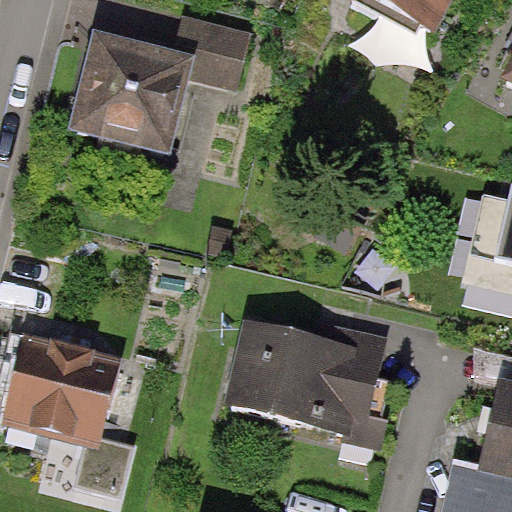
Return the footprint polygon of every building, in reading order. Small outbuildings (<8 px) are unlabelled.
[(460,0),(358,0),(354,10),(419,43),(423,35),(438,43),(460,0)] [(196,63),(95,39),(70,140),(174,166),(193,84),(239,95),(253,38),(205,27),(196,63)] [(511,193),(509,205),(484,199),(463,287),(511,299),(511,193)] [(131,341),(31,315),(1,432),(84,453),(74,493),(119,505),(133,452),(105,445),(131,341)] [(247,329),(226,414),(343,442),(342,447),(385,457),(392,428),(372,423),(391,344),(346,333),(341,352),(247,329)] [(480,471),(478,482),(511,489),(511,388),(500,386),(480,471)] [(511,511),(511,489),(478,482),(480,471),(453,465),(442,511),(511,511)]
